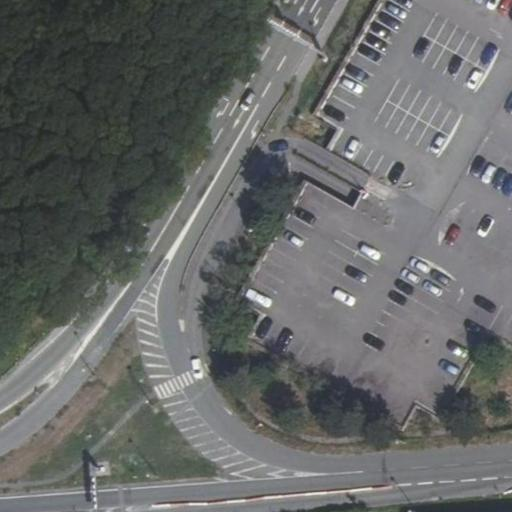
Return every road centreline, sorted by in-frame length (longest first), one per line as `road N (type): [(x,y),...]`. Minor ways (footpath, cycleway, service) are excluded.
road 1 (unclassified): [(221,164),(169,289),(173,345),(189,380),(217,418),(262,451),(372,472)]
road 2 (unclassified): [(0,507),(372,472)]
road 3 (unclassified): [(241,511),(378,497),(453,483),(499,464)]
road 4 (unknown): [(356,339),(301,309),(301,287),(327,226),(362,217),(411,238)]
road 5 (unknown): [(356,339),(425,369),(442,364),(483,274)]
road 6 (unclassified): [(307,0),(221,164)]
road 7 (unclassified): [(221,164),(115,308)]
road 8 (unclassified): [(115,308),(70,377),(0,441)]
road 9 (unknown): [(448,173),(372,127),(371,105),(397,54)]
road 10 (secondary): [(115,308),(0,398)]
road 11 (unclassified): [(372,472),(499,464)]
